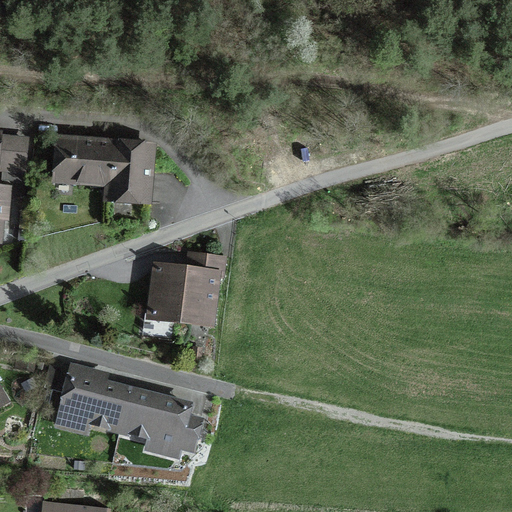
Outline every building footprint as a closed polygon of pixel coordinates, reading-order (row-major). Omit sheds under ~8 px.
[(0,168),(9,169),(12,139),(0,138),(0,168)] [(26,141),(12,139),(9,169),(24,171),(26,141)] [(109,180),(112,144),(60,139),(57,176),(109,180)] [(152,147),(112,144),(109,180),(106,224),(146,224),(152,147)] [(189,271),(157,267),(151,316),(211,323),(216,277),(220,277),(223,258),(191,254),(189,271)] [(66,393),(60,415),(120,430),(130,391),(70,376),(72,368),(51,363),(45,388),(66,393)] [(130,391),(120,430),(193,449),(201,420),(186,416),(189,406),(130,391)] [(108,511),(109,509),(42,499),(40,511),(108,511)]
